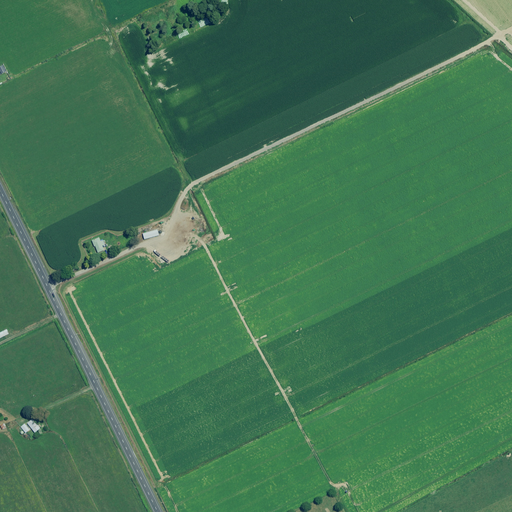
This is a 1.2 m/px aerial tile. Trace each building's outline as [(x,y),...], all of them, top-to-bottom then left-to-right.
[(159,236),(158,230),(143,234),(145,239),(159,236)] [(101,241),(99,238),(92,240),(94,247),(95,246),(98,253),(104,250),(103,246),(105,245),(103,241),(101,241)] [(0,338),(9,334),(7,330),(0,333),(0,338)] [(41,428),(33,419),(28,423),(35,433),(41,428)] [(30,430),(25,424),(21,427),(26,433),(30,430)]
